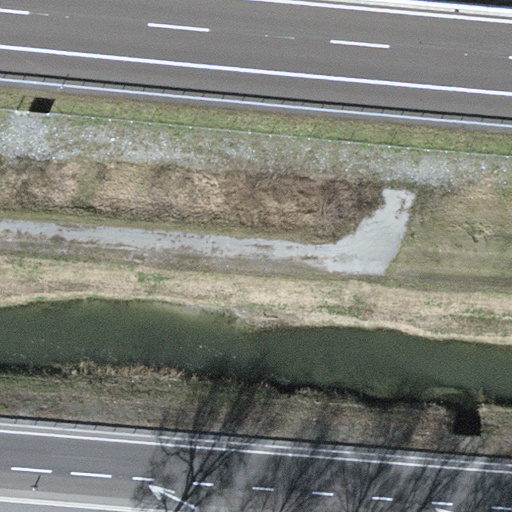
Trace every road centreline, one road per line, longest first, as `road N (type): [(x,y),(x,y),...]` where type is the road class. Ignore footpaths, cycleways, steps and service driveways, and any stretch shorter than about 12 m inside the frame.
road 1 (motorway): [(0,10),(511,57)]
road 2 (track): [(0,228),(511,263)]
road 3 (primary): [(0,481),(399,511)]
